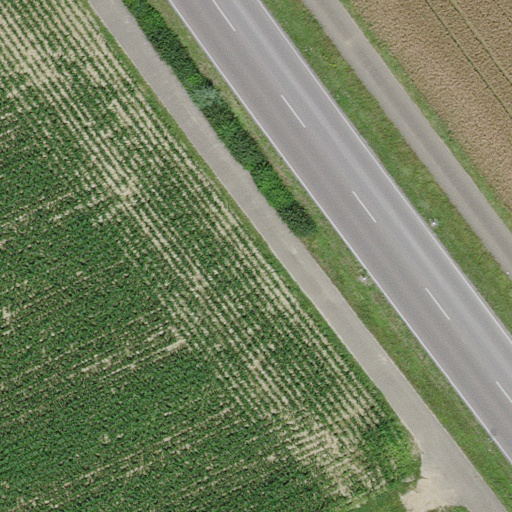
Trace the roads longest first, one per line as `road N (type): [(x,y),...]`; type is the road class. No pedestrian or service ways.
road 1 (track): [(490,511),(109,0)]
road 2 (secondary): [(230,0),(511,392)]
road 3 (track): [(511,251),(326,0)]
